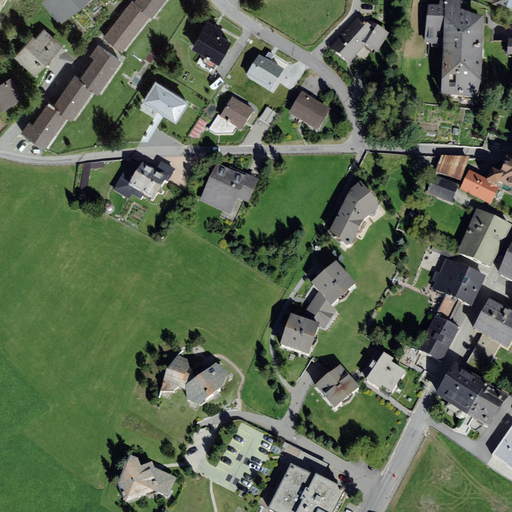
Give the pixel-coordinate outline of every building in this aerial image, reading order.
[(44,0),(41,3),(51,15),(53,13),(62,24),(91,0),(44,0)] [(135,0),(133,3),(151,17),(152,18),(166,0),(135,0)] [(441,0),(440,12),(428,11),(425,48),(443,50),(441,101),(477,104),(482,89),(484,26),(460,17),(462,5),(452,0),(441,0)] [(511,0),(482,0),(511,10),(511,0)] [(132,2),(103,38),(122,53),(151,17),(133,3),(132,2)] [(215,65),(231,37),(221,31),(223,27),(207,18),(192,45),(206,53),(203,59),(215,65)] [(372,33),(368,29),(357,19),(330,51),(348,69),(366,50),(361,47),(372,33)] [(361,47),(366,50),(378,57),(389,38),(370,26),(368,29),(372,33),(361,47)] [(33,37),(14,58),(35,78),(63,47),(44,30),(36,40),(33,37)] [(90,56),(94,59),(79,80),(94,90),(99,94),(122,62),(98,45),(90,56)] [(271,91),(285,69),(259,54),(246,76),(271,91)] [(74,76),(52,107),(67,118),(71,121),(94,90),(79,80),(74,76)] [(176,118),(189,97),(155,77),(142,99),(176,118)] [(11,79),(0,84),(0,98),(7,110),(24,101),(11,79)] [(302,91),(296,101),(324,119),(331,108),(302,91)] [(233,97),(227,106),(248,119),(254,109),(233,97)] [(317,130),(324,119),(296,101),(289,113),(317,130)] [(29,122),(22,133),(44,149),(67,118),(52,107),(47,104),(33,125),(29,122)] [(241,130),(248,119),(227,106),(221,115),(219,114),(209,129),(216,134),(233,134),(237,127),(241,130)] [(280,115),(267,107),(260,118),(272,126),(280,115)] [(165,180),(168,182),(175,169),(161,161),(155,171),(132,158),(113,190),(128,199),(131,194),(140,199),(144,194),(153,200),(165,180)] [(469,161),(442,159),(436,175),(461,185),(469,161)] [(259,180),(217,161),(200,201),(230,214),(238,198),(248,203),(259,180)] [(511,162),(506,163),(499,181),(504,183),(501,190),(511,195),(511,162)] [(470,174),(460,193),(491,209),(501,190),(504,183),(499,181),(492,177),(489,183),(470,174)] [(458,186),(434,177),(428,195),(452,204),(458,186)] [(378,209),(378,203),(361,181),(351,188),(329,231),(347,245),(357,240),(364,219),(378,209)] [(456,257),(489,273),(509,230),(477,214),(456,257)] [(511,256),(506,254),(497,273),(511,280),(511,256)] [(331,305),(356,284),(336,261),(326,270),(321,265),(314,271),(319,276),(311,283),(318,291),(331,305)] [(468,309),(483,279),(446,261),(431,292),(468,309)] [(331,305),(318,291),(301,320),(319,325),(325,328),(336,311),(331,305)] [(507,348),(511,339),(511,310),(490,298),(473,327),(483,333),(467,362),(484,372),(500,344),(507,348)] [(279,347),(309,356),(319,325),(301,320),(289,316),(286,327),(279,325),(276,334),(283,336),(279,347)] [(441,367),(459,332),(435,319),(416,354),(441,367)] [(391,401),(406,378),(392,369),(395,365),(375,352),(360,375),(369,382),(367,385),(391,401)] [(229,372),(216,363),(195,377),(193,370),(189,367),(187,359),(178,355),(166,368),(161,391),(174,391),(179,388),(186,391),(186,400),(200,405),(223,387),(229,372)] [(436,394),(468,413),(486,381),(455,362),(436,394)] [(335,416),(360,394),(340,371),(315,392),(335,416)] [(508,395),(486,381),(468,413),(489,426),(508,395)] [(511,425),(493,454),(511,466),(511,425)] [(264,506),(276,511),(334,511),(346,488),(322,476),(328,464),(288,444),(259,503),(264,506)] [(128,454),(117,483),(126,503),(156,492),(167,497),(178,478),(158,469),(154,467),(152,461),(141,465),(139,458),(128,454)]
